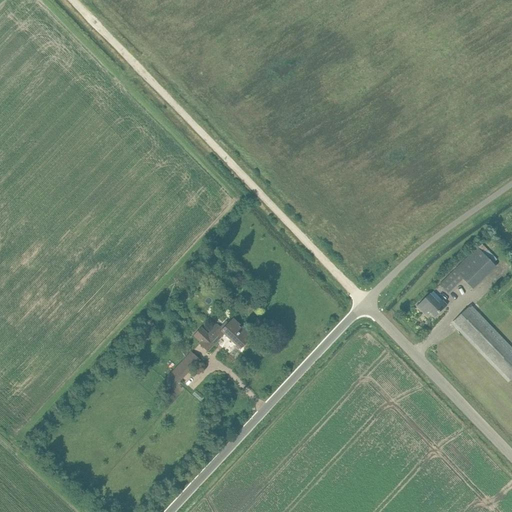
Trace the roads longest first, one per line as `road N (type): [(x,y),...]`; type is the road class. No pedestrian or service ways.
road 1 (track): [(365,304),(73,0)]
road 2 (unclassified): [(170,511),(365,304)]
road 3 (unclassified): [(511,458),(365,304)]
road 4 (unclassified): [(365,304),(410,256),(511,183)]
